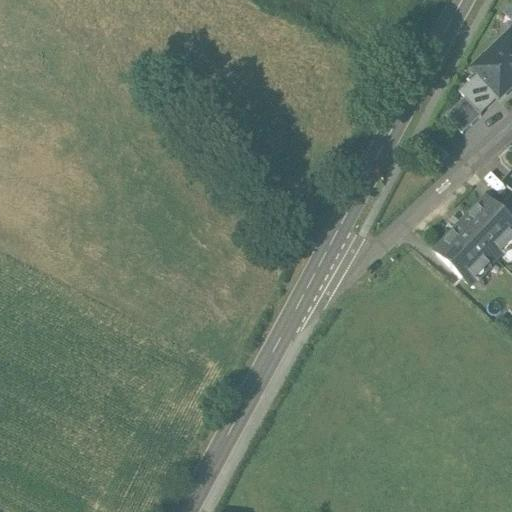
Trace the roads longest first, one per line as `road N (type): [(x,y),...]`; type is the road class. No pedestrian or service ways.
road 1 (tertiary): [(321,259),(462,0)]
road 2 (tertiary): [(186,511),(321,259)]
road 3 (residential): [(321,259),(348,254),(402,217),(511,123)]
